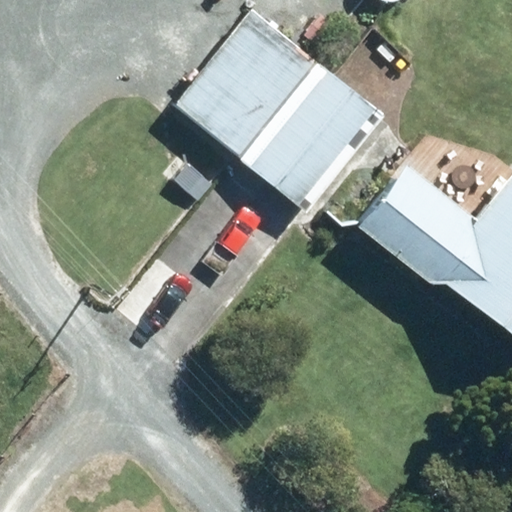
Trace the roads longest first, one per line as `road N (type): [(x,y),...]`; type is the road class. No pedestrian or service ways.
road 1 (track): [(0,137),(179,0)]
road 2 (track): [(246,241),(113,416)]
